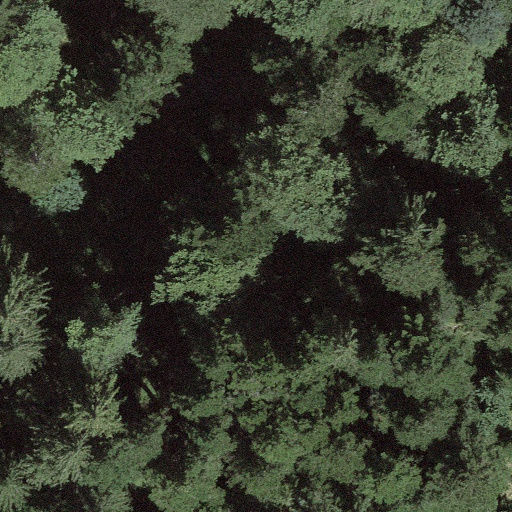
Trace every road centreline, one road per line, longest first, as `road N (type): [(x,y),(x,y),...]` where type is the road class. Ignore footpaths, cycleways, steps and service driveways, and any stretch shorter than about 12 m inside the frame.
road 1 (track): [(0,148),(205,86),(289,91),(511,130)]
road 2 (track): [(205,86),(105,0)]
